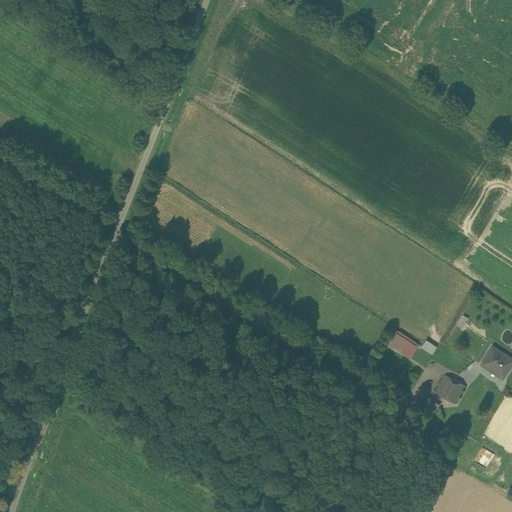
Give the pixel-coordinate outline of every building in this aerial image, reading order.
[(468,317),(464,315),(458,325),(462,328),(468,317)] [(416,347),(405,340),(398,350),(409,357),(416,347)] [(422,347),(432,354),(437,346),(427,340),(422,347)] [(510,360),(489,346),(478,362),(499,376),(510,360)] [(449,370),(437,394),(461,405),(472,382),(449,370)] [(441,404),(422,393),(416,403),(434,414),(441,404)]
